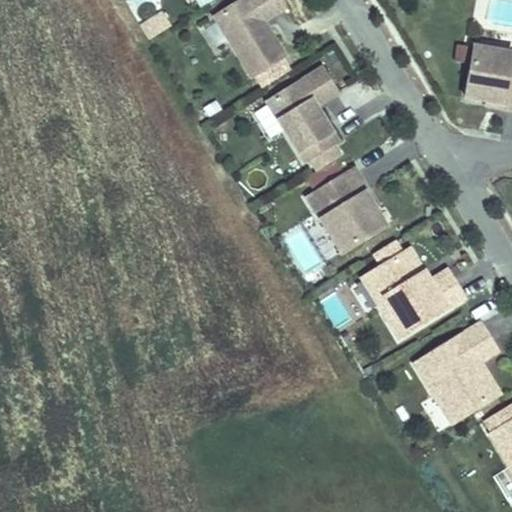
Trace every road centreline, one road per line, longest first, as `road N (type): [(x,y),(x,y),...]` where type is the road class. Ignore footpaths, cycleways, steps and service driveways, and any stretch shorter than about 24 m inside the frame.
road 1 (residential): [(446,158),(348,0)]
road 2 (residential): [(511,262),(446,158)]
